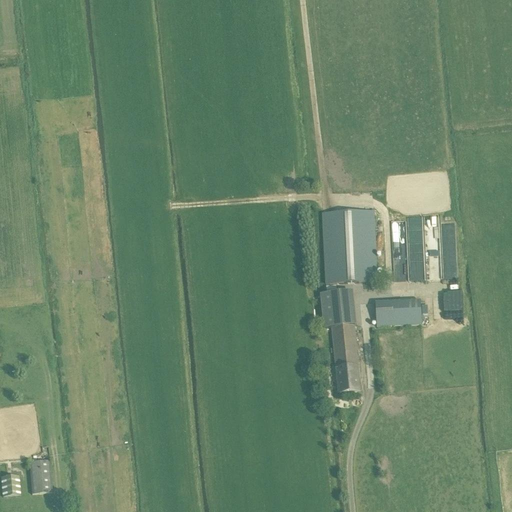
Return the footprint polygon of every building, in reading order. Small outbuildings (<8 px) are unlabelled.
[(327,286),(377,283),(373,213),(323,215),(327,286)] [(353,293),(320,296),(324,329),(356,326),(353,293)] [(377,329),(422,328),(421,302),(376,304),(377,329)] [(354,327),(332,329),(335,367),(337,377),(338,394),(338,395),(361,393),(354,327)] [(32,496),(53,494),(50,463),(29,465),(32,496)] [(3,499),(21,498),(19,478),(1,479),(3,499)]
